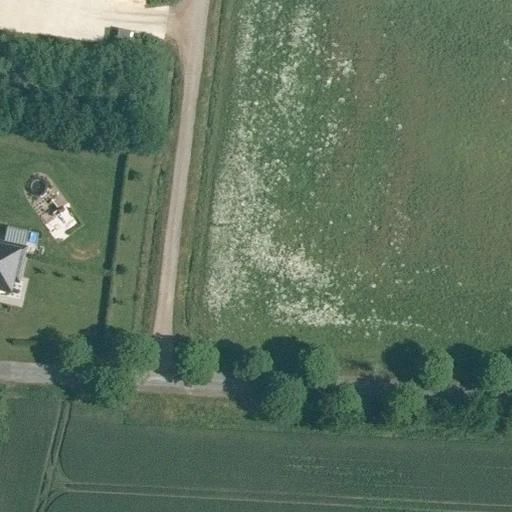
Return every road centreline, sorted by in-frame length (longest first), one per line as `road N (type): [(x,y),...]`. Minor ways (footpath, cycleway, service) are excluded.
road 1 (unclassified): [(0,376),(511,400)]
road 2 (track): [(157,384),(203,0)]
